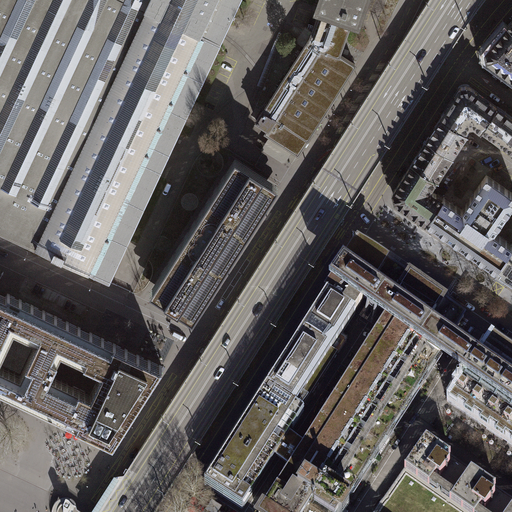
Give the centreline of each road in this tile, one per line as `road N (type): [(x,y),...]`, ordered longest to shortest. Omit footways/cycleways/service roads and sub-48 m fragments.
road 1 (primary): [(136,511),(467,0)]
road 2 (primary): [(444,0),(115,511)]
road 3 (tertiary): [(156,511),(350,212)]
road 4 (tertiary): [(331,155),(311,174),(202,347)]
road 5 (unclassified): [(0,253),(202,347)]
road 6 (residential): [(350,212),(511,326)]
road 7 (tertiary): [(202,347),(97,511)]
road 8 (tertiary): [(422,0),(354,113)]
